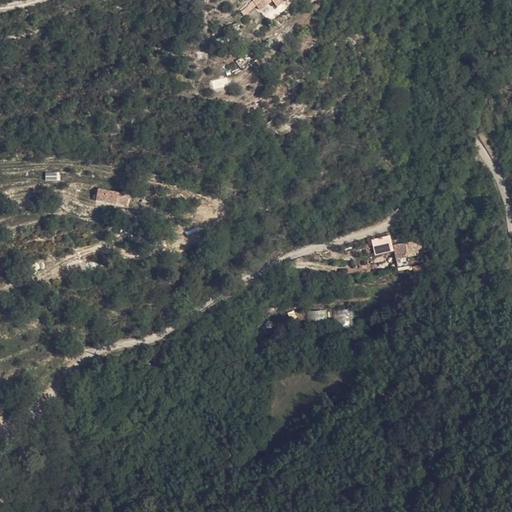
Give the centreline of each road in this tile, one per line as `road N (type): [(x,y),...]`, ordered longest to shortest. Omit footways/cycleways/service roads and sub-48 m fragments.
road 1 (unclassified): [(511,234),(499,180),(480,145),(435,134),(394,216),(377,229),(262,268),(145,339),(105,349),(0,426)]
road 2 (unknown): [(0,297),(56,258),(102,249),(147,255),(208,227),(210,207),(134,205)]
road 3 (unclassified): [(394,511),(511,376)]
